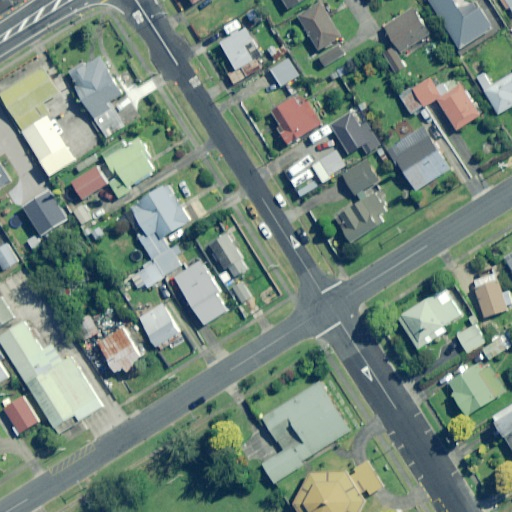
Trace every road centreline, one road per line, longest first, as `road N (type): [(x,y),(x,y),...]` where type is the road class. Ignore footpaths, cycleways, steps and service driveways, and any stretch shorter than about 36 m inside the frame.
road 1 (residential): [(7,511),(329,307)]
road 2 (residential): [(133,0),(329,307)]
road 3 (residential): [(329,307),(459,511)]
road 4 (residential): [(329,307),(511,192)]
